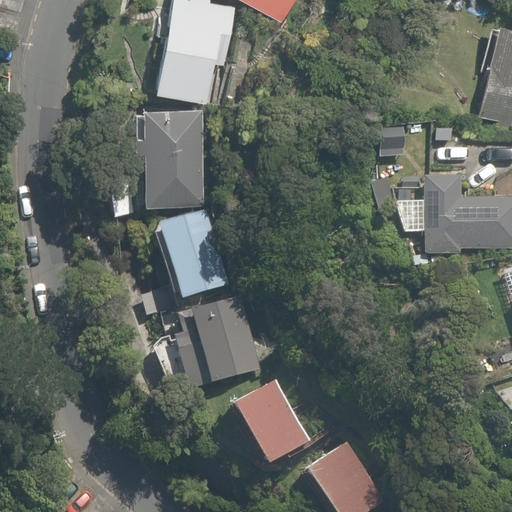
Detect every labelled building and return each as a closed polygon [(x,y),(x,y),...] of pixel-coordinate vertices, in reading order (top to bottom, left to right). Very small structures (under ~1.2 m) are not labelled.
[(160,0),(144,89),(197,98),(204,60),(217,63),(227,4),(203,0),(160,0)] [(240,0),(279,20),(289,0),(240,0)] [(511,26),(484,23),(475,115),(511,118),(511,26)] [(135,104),(133,176),(103,176),(102,215),(133,215),(133,200),(196,201),(198,106),(135,104)] [(450,177),(418,177),(418,254),(456,254),(456,246),(509,246),(509,200),(450,200),(450,177)] [(206,232),(198,205),(138,222),(161,301),(207,288),(192,236),(206,232)] [(511,264),(510,266),(511,272),(511,302),(502,306),(511,335),(511,264)] [(214,300),(167,312),(173,337),(185,334),(189,352),(168,357),(176,389),(248,371),(236,323),(221,327),(214,300)] [(262,383),(218,403),(245,463),(289,443),(262,383)] [(332,440),(288,467),(315,511),(351,511),(370,501),(332,440)]
